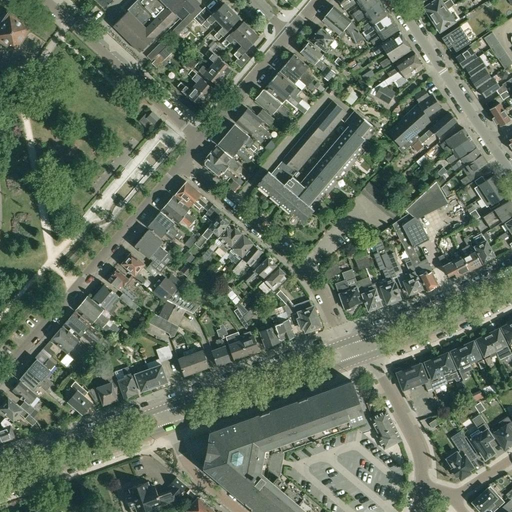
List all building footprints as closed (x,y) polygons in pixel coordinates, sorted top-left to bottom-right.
[(128,10),(113,26),(139,52),(154,37),(177,14),(181,18),(189,10),(190,11),(198,3),(194,0),(140,0),(138,3),(136,0),(127,9),(128,10)] [(357,2),(359,5),(366,0),(351,0),(346,4),(342,7),(344,10),(349,7),(357,2)] [(380,1),(378,0),(366,0),(359,5),(361,8),(353,14),(355,18),(380,1)] [(428,13),(432,20),(447,9),(451,7),(454,5),(450,0),(444,4),(440,0),(435,0),(424,8),(424,9),(424,10),(426,13),(428,13)] [(380,1),(355,18),(358,21),(366,15),(368,18),(384,8),(380,1)] [(215,20),(219,23),(232,10),(227,6),(226,7),(223,4),(216,11),(215,10),(211,15),(205,8),(202,11),(193,19),(200,26),(202,25),(206,29),(215,20)] [(198,7),(147,57),(151,61),(153,59),(158,54),(193,19),(202,11),(198,7)] [(350,21),(334,7),(322,21),(342,38),(346,33),(343,30),(345,27),(347,30),(346,31),(348,33),(349,34),(356,44),(364,39),(351,20),(350,21)] [(447,9),(432,20),(435,24),(435,26),(437,29),(438,29),(439,31),(454,22),(459,18),(454,11),(451,7),(447,9)] [(362,27),(364,31),(389,15),(384,8),(368,18),(370,22),(362,27)] [(236,15),(232,10),(219,23),(223,27),(214,36),(218,40),(232,27),(231,26),(238,19),(235,16),(236,15)] [(31,28),(9,13),(4,21),(1,21),(0,22),(0,40),(15,51),(31,28)] [(389,15),(364,31),(362,33),(365,36),(375,29),(377,33),(393,22),(389,15)] [(398,29),(393,22),(377,33),(379,35),(371,41),(373,45),(382,39),(382,40),(398,29)] [(238,42),(251,29),(246,25),(245,26),(242,23),(235,30),(234,29),(221,43),(225,47),(234,38),(238,42)] [(460,25),(441,37),(448,48),(452,46),(456,51),(470,42),(460,25)] [(311,40),(319,47),(325,52),(330,46),(328,45),(333,39),(320,28),(319,28),(318,28),(315,32),(316,33),(315,34),(316,34),(311,40)] [(255,33),(251,29),(238,42),(242,46),(233,55),(238,59),(235,62),(241,68),(249,58),(243,53),(251,45),(250,45),(257,37),(254,35),(255,33)] [(182,30),(178,35),(182,39),(187,34),(182,30)] [(384,49),(386,53),(406,41),(400,32),(372,49),(375,54),(384,49)] [(176,38),(170,45),(175,49),(181,42),(176,38)] [(491,48),(499,43),(496,38),(488,44),(491,48)] [(213,40),(208,45),(212,49),(217,44),(213,40)] [(389,57),(379,63),(383,68),(411,49),(406,41),(386,53),(389,57)] [(301,52),(306,57),(323,71),(320,74),(328,80),(334,72),(322,62),(326,57),(308,43),(308,44),(305,44),(303,47),(303,49),(301,52)] [(158,54),(160,56),(164,60),(172,51),(166,47),(158,54)] [(466,65),(477,57),(470,47),(455,57),(460,64),(463,68),(466,65)] [(211,66),(225,78),(229,74),(228,73),(230,70),(223,63),(223,62),(208,49),(204,54),(214,63),(211,66)] [(503,49),(495,54),(498,59),(506,53),(503,49)] [(387,73),(390,77),(418,59),(413,51),(395,62),(398,66),(387,73)] [(294,54),(287,63),(310,83),(313,79),(304,71),(308,67),(294,54)] [(164,60),(160,56),(152,64),(156,68),(164,60)] [(479,56),(477,57),(466,65),(463,68),(465,67),(471,76),(486,66),(479,56)] [(338,57),(334,62),(340,67),(345,64),(338,57)] [(356,72),(361,69),(355,59),(347,64),(356,72)] [(385,80),(377,85),(380,87),(382,88),(387,85),(394,81),(398,87),(407,81),(405,79),(422,68),(422,66),(418,59),(390,77),(386,79),(385,80)] [(511,63),(511,61),(510,59),(502,64),(505,69),(511,63)] [(221,83),(225,78),(211,66),(207,70),(197,62),(193,67),(208,80),(209,79),(217,85),(219,82),(221,83)] [(185,71),(188,73),(191,70),(188,67),(189,66),(186,63),(182,68),(185,71)] [(314,86),(310,83),(287,63),(279,71),(294,84),(298,79),(307,87),(311,90),(314,86)] [(486,67),(486,66),(471,76),(469,77),(476,88),(478,87),(480,86),(493,77),(491,78),(484,68),(486,67)] [(194,87),(208,99),(212,94),(211,93),(213,90),(206,83),(191,70),(188,73),(187,74),(197,83),(194,87)] [(362,75),(365,81),(374,75),(371,70),(362,75)] [(300,91),(278,73),(272,80),(294,100),(298,104),(301,100),(302,100),(297,95),(300,91)] [(485,97),(496,90),(499,94),(503,92),(493,77),(480,86),(478,87),(485,97)] [(272,80),(265,88),(282,102),(285,98),(296,107),(298,104),(294,100),(272,80)] [(204,103),(208,99),(194,87),(190,91),(180,82),(177,87),(192,100),(192,99),(200,106),(203,103),(204,103)] [(314,85),(322,92),(325,89),(317,82),(314,85)] [(367,91),(374,95),(388,103),(393,95),(377,85),(367,91)] [(429,121),(426,116),(440,107),(432,95),(429,96),(424,89),(414,95),(419,103),(418,104),(387,132),(400,146),(398,148),(402,152),(417,139),(419,137),(416,133),(429,121)] [(263,90),(256,99),(255,101),(265,109),(266,107),(273,113),(276,109),(286,117),(290,112),(280,104),(263,90)] [(303,107),(306,110),(309,107),(301,100),(298,104),(303,107)] [(268,172),(257,184),(304,224),(371,144),(368,141),(377,130),(354,111),(345,123),(349,126),(300,183),(292,176),(346,112),(333,101),(271,174),(268,172)] [(491,118),(493,121),(495,125),(498,123),(500,126),(510,120),(499,103),(489,109),(494,117),(491,118)] [(247,109),(242,115),(263,133),(268,137),(270,134),(259,125),(262,121),(247,109)] [(262,109),(257,116),(269,125),(274,119),(262,109)] [(159,119),(152,112),(148,116),(145,114),(138,121),(145,128),(151,122),(153,125),(159,119)] [(417,139),(422,144),(435,132),(438,136),(456,121),(453,118),(454,117),(451,114),(450,114),(448,112),(419,137),(417,139)] [(242,115),(236,122),(251,135),(254,131),(261,136),(263,133),(242,115)] [(256,148),(252,145),(255,142),(234,124),(229,130),(244,143),(253,151),(256,148)] [(451,149),(469,137),(463,128),(445,140),(440,144),(443,148),(446,152),(451,149)] [(244,143),(229,130),(223,137),(246,157),(248,155),(246,154),(247,153),(241,147),(244,143)] [(272,140),(277,145),(284,137),(278,132),(272,140)] [(250,160),(246,157),(223,137),(218,144),(233,156),(236,153),(247,163),(250,160)] [(469,137),(451,149),(454,153),(447,158),(450,163),(475,146),(469,137)] [(216,145),(211,152),(226,164),(228,166),(235,172),(240,166),(216,145)] [(463,162),(466,165),(481,155),(476,148),(462,157),(456,162),(459,166),(463,162)] [(270,153),(266,150),(260,157),(264,160),(270,153)] [(211,152),(206,157),(230,177),(232,175),(226,169),(228,166),(226,164),(211,152)] [(486,162),(481,155),(466,165),(462,168),(467,175),(471,181),(475,178),(475,176),(472,172),(478,168),(486,162)] [(225,183),(230,177),(206,157),(203,161),(203,164),(225,183)] [(437,172),(441,176),(446,171),(443,167),(437,172)] [(480,198),(501,184),(494,175),(485,181),(482,176),(474,181),(477,186),(474,188),(480,198)] [(437,180),(440,186),(446,180),(442,176),(437,180)] [(234,181),(240,186),(243,182),(238,177),(234,181)] [(235,191),(240,186),(234,181),(233,180),(228,186),(235,191)] [(397,221),(392,224),(408,256),(409,257),(416,253),(413,247),(416,245),(429,239),(426,232),(422,224),(421,223),(415,218),(448,202),(447,201),(440,188),(436,181),(405,209),(409,212),(397,221)] [(180,188),(202,206),(203,208),(207,204),(198,197),(200,194),(186,182),(180,188)] [(362,191),(367,195),(375,186),(370,182),(362,191)] [(451,193),(445,184),(441,187),(446,196),(451,193)] [(501,184),(480,198),(486,207),(488,206),(490,209),(499,204),(497,200),(507,194),(503,187),(501,184)] [(380,190),(375,186),(367,195),(372,199),(380,190)] [(202,206),(180,188),(174,195),(189,208),(192,204),(199,210),(202,206)] [(380,190),(372,199),(376,203),(384,193),(380,190)] [(389,197),(384,193),(376,203),(381,207),(389,197)] [(173,196),(168,203),(194,226),(194,225),(195,226),(197,223),(186,213),(189,210),(173,196)] [(381,207),(386,211),(393,201),(389,197),(381,207)] [(490,229),(511,215),(511,201),(510,199),(482,216),(490,229)] [(398,205),(393,201),(386,211),(390,215),(398,205)] [(168,203),(161,210),(177,224),(181,220),(189,227),(191,229),(194,226),(168,203)] [(206,223),(209,226),(212,222),(221,212),(213,205),(202,218),(206,222),(206,223)] [(398,205),(390,215),(395,218),(403,209),(398,205)] [(160,212),(154,219),(175,237),(178,239),(181,235),(171,227),(174,223),(160,212)] [(213,233),(217,237),(229,224),(228,223),(227,221),(225,219),(223,219),(219,216),(212,224),(194,244),(199,248),(213,233)] [(511,234),(511,233),(511,217),(505,222),(509,229),(506,231),(503,233),(498,236),(500,241),(505,237),(509,235),(511,234)] [(171,241),(175,237),(154,219),(148,226),(161,238),(164,234),(171,241)] [(209,226),(206,223),(200,230),(203,232),(209,226)] [(217,238),(207,250),(211,254),(218,246),(224,252),(225,253),(229,248),(241,234),(239,232),(240,231),(238,229),(235,229),(234,228),(232,230),(229,227),(224,233),(218,239),(217,238)] [(149,230),(142,238),(164,257),(167,253),(159,246),(163,242),(149,230)] [(472,236),(467,238),(472,247),(474,246),(481,259),(483,263),(488,260),(490,261),(493,259),(493,257),(495,256),(493,253),(481,233),(473,238),(472,236)] [(385,278),(378,280),(377,281),(377,282),(379,287),(380,288),(380,287),(387,303),(388,303),(388,305),(399,301),(399,299),(400,298),(397,292),(398,292),(394,283),(392,279),(392,277),(396,275),(388,256),(380,234),(371,240),(375,248),(377,253),(373,254),(379,270),(382,269),(385,278)] [(230,251),(234,255),(239,259),(253,243),(251,242),(251,241),(249,238),(247,239),(243,235),(232,248),(232,249),(230,251)] [(142,238),(135,246),(149,258),(153,254),(161,261),(164,257),(142,238)] [(190,238),(185,245),(189,249),(195,242),(190,238)] [(459,250),(463,258),(469,270),(472,269),(473,270),(476,268),(476,267),(481,264),(479,260),(472,247),(467,238),(464,240),(467,246),(459,250)] [(183,256),(189,249),(185,245),(178,252),(183,256)] [(254,246),(240,261),(232,270),(238,275),(246,265),(245,264),(247,263),(252,268),(257,262),(255,259),(261,252),(260,250),(261,249),(256,245),(255,247),(254,246)] [(194,257),(188,251),(183,257),(190,263),(194,257)] [(360,269),(370,265),(366,254),(365,251),(354,255),(360,269)] [(446,253),(438,257),(440,260),(446,272),(447,275),(454,272),(455,275),(456,276),(456,277),(462,274),(463,274),(467,273),(467,272),(469,270),(463,258),(461,258),(461,257),(458,251),(452,254),(448,256),(446,253)] [(230,255),(228,253),(227,252),(219,261),(223,263),(230,255)] [(128,272),(142,284),(146,280),(145,279),(139,274),(137,273),(144,264),(131,253),(130,254),(129,253),(128,253),(127,253),(126,254),(125,254),(125,255),(124,256),(124,257),(124,258),(125,258),(125,259),(126,260),(122,264),(130,270),(128,272)] [(394,253),(388,256),(396,275),(401,287),(405,285),(401,275),(403,274),(394,253)] [(416,253),(409,257),(411,260),(411,262),(413,265),(416,271),(420,279),(424,287),(426,291),(427,290),(429,291),(431,290),(432,288),(433,288),(433,287),(438,285),(433,275),(435,273),(433,269),(432,270),(430,265),(426,259),(424,260),(420,262),(416,253)] [(263,277),(269,272),(276,265),(272,262),(272,260),(270,258),(268,258),(267,257),(243,279),(246,282),(257,272),(263,277)] [(180,270),(186,276),(194,268),(187,262),(180,270)] [(341,271),(336,264),(323,273),(327,280),(341,271)] [(420,279),(416,271),(413,265),(408,268),(409,272),(403,274),(401,275),(405,285),(409,294),(410,293),(411,294),(412,295),(413,295),(414,294),(415,294),(415,293),(416,293),(416,292),(416,291),(422,288),(418,280),(420,279)] [(264,281),(258,287),(266,295),(271,289),(274,292),(287,280),(284,276),(286,275),(285,274),(285,272),(284,271),(282,272),(278,267),(263,281),(264,281)] [(129,279),(124,276),(117,270),(116,271),(114,270),(112,274),(112,276),(108,280),(126,295),(133,301),(136,296),(124,286),(129,279)] [(178,287),(182,282),(172,274),(168,279),(178,287)] [(165,277),(161,282),(159,279),(154,285),(156,287),(153,292),(164,302),(177,287),(165,277)] [(345,280),(340,282),(336,284),(344,308),(345,308),(346,311),(348,312),(354,310),(354,309),(353,305),(354,305),(354,304),(361,301),(357,288),(358,288),(355,278),(345,281),(345,280)] [(146,280),(142,284),(147,287),(151,282),(146,279),(145,279),(146,280)] [(219,286),(227,294),(232,289),(224,281),(219,286)] [(178,289),(184,294),(189,289),(183,283),(178,289)] [(363,299),(368,310),(369,310),(371,311),(374,310),(375,308),(381,305),(375,289),(377,288),(375,283),(360,289),(363,299)] [(98,292),(93,298),(106,310),(111,314),(117,307),(114,305),(112,303),(117,297),(118,296),(113,291),(105,284),(101,289),(98,292)] [(176,289),(167,300),(176,305),(185,310),(193,314),(199,305),(176,289)] [(232,290),(227,295),(232,301),(237,296),(232,290)] [(275,294),(272,290),(266,295),(269,299),(275,294)] [(133,310),(137,306),(123,293),(119,298),(133,310)] [(284,294),(280,298),(286,304),(286,305),(289,308),(292,315),(294,323),(295,325),(300,324),(300,326),(301,328),(304,327),(305,330),(306,331),(307,331),(312,329),(314,329),(315,330),(318,329),(319,328),(320,326),(319,324),(316,315),(317,315),(317,314),(316,310),(315,310),(314,310),(314,308),(296,314),(293,304),(290,301),(284,294)] [(88,297),(82,303),(110,327),(113,323),(101,313),(103,310),(88,297)] [(167,300),(164,306),(183,315),(185,310),(176,305),(167,300)] [(95,320),(103,328),(107,330),(110,327),(82,303),(76,310),(92,324),(95,320)] [(290,324),(294,323),(292,315),(289,308),(286,305),(282,307),(268,312),(270,318),(272,318),(279,338),(280,339),(284,338),(285,340),(286,339),(287,340),(292,338),(291,337),(293,337),(290,330),(291,329),(290,324)] [(161,311),(180,321),(183,315),(164,306),(161,311)] [(243,307),(239,311),(243,316),(248,311),(243,307)] [(250,309),(243,316),(247,322),(255,314),(250,309)] [(167,321),(172,324),(177,326),(180,321),(161,311),(158,316),(163,319),(167,321)] [(75,312),(70,319),(93,339),(97,343),(102,337),(98,334),(97,335),(88,328),(91,325),(75,312)] [(148,322),(158,328),(163,319),(158,316),(154,314),(148,322)] [(264,323),(265,322),(271,320),(268,315),(261,317),(264,323)] [(243,318),(240,320),(245,329),(249,326),(243,318)] [(70,319),(64,325),(79,338),(82,335),(90,342),(93,339),(70,319)] [(167,321),(163,319),(158,328),(169,334),(171,338),(174,336),(176,332),(170,329),(172,324),(167,321)] [(279,342),(278,340),(271,320),(265,322),(268,329),(260,332),(265,347),(266,346),(268,347),(272,345),(273,344),(279,342)] [(511,321),(511,320),(505,323),(506,325),(501,327),(507,338),(506,338),(511,349),(511,321)] [(179,327),(177,326),(172,324),(170,329),(176,332),(179,327)] [(220,328),(221,329),(223,335),(228,334),(225,327),(224,327),(223,324),(219,325),(220,328)] [(63,326),(57,333),(85,357),(88,353),(77,343),(80,340),(63,326)] [(226,351),(222,338),(224,337),(223,335),(221,329),(220,328),(216,330),(220,339),(216,340),(219,348),(212,351),(217,365),(230,360),(226,351)] [(493,329),(486,332),(495,350),(497,355),(500,359),(507,356),(511,354),(504,339),(503,340),(498,329),(495,331),(495,330),(493,331),(493,329)] [(250,331),(239,336),(246,355),(258,350),(253,336),(252,336),(250,331)] [(226,336),(227,340),(232,355),(234,359),(246,355),(239,336),(237,332),(226,336)] [(497,355),(495,350),(486,332),(480,336),(481,338),(477,340),(482,350),(481,350),(488,365),(492,363),(490,358),(497,355)] [(84,363),(87,359),(85,357),(57,333),(52,339),(69,354),(69,356),(72,359),(74,359),(79,363),(81,361),(84,363)] [(100,345),(105,348),(111,341),(106,338),(100,345)] [(467,342),(461,344),(469,362),(475,359),(476,362),(478,361),(481,368),(485,366),(478,351),(477,352),(473,341),(468,343),(467,342)] [(472,369),(469,362),(461,344),(454,347),(455,349),(451,351),(455,361),(462,377),(463,379),(468,377),(465,372),(472,369)] [(168,345),(162,348),(166,360),(173,358),(168,345)] [(166,360),(162,348),(156,350),(160,362),(166,360)] [(194,348),(189,350),(196,371),(202,370),(202,371),(207,369),(207,367),(208,367),(202,350),(196,352),(194,348)] [(191,373),(196,371),(189,350),(183,352),(185,356),(178,359),(182,370),(184,376),(186,375),(187,376),(192,374),(191,373)] [(460,379),(459,378),(456,371),(452,362),(452,363),(447,353),(443,355),(442,353),(435,356),(445,378),(446,380),(453,377),(456,381),(460,379)] [(428,361),(425,363),(430,373),(429,373),(431,378),(436,389),(440,387),(438,381),(445,378),(435,356),(429,358),(430,360),(428,361)] [(45,377),(51,371),(56,365),(49,359),(44,365),(38,360),(31,368),(35,371),(33,372),(56,391),(58,388),(45,377)] [(81,364),(76,370),(83,376),(88,370),(81,364)] [(161,364),(148,369),(154,386),(160,384),(161,385),(166,384),(166,382),(167,382),(161,364)] [(396,369),(395,371),(395,373),(398,374),(402,386),(401,387),(408,400),(412,399),(408,387),(415,385),(424,381),(427,389),(432,387),(429,378),(427,379),(425,373),(424,373),(421,364),(415,366),(415,365),(409,367),(402,370),(402,369),(400,368),(396,369)] [(103,404),(117,399),(115,395),(122,393),(118,380),(112,373),(107,366),(102,368),(100,371),(103,379),(107,380),(108,383),(91,389),(91,391),(89,391),(96,401),(101,399),(103,404)] [(129,367),(112,373),(118,380),(122,393),(123,397),(124,397),(126,398),(129,396),(130,395),(131,394),(137,392),(132,375),(132,376),(131,373),(129,367)] [(39,383),(47,390),(56,397),(59,394),(56,391),(33,372),(35,371),(31,368),(21,379),(34,390),(39,383)] [(148,388),(154,386),(148,369),(134,374),(141,391),(142,391),(143,392),(148,390),(148,388)] [(87,409),(91,403),(88,401),(82,395),(86,390),(76,381),(71,386),(77,391),(69,401),(83,413),(84,413),(88,412),(87,409)] [(256,511),(320,511),(277,476),(279,474),(281,462),(283,452),(282,450),(353,425),(366,420),(358,399),(351,381),(210,431),(204,467),(256,511)] [(460,388),(462,388),(464,392),(466,391),(462,381),(458,383),(460,388)] [(21,407),(31,415),(36,409),(30,404),(37,396),(21,382),(13,390),(19,395),(18,396),(23,400),(24,399),(26,401),(21,407)] [(36,420),(31,415),(21,407),(17,404),(16,405),(9,398),(5,403),(4,402),(0,406),(1,407),(0,408),(14,420),(21,412),(22,413),(21,414),(26,418),(25,419),(33,426),(37,421),(36,420)] [(454,401),(447,403),(449,409),(456,407),(454,401)] [(479,403),(474,406),(477,410),(479,413),(484,409),(479,403)] [(370,418),(379,434),(377,436),(384,449),(395,443),(401,440),(386,410),(375,415),(370,418)] [(0,442),(7,440),(7,441),(14,439),(13,438),(15,437),(11,426),(12,424),(0,413),(0,442)] [(509,448),(509,447),(511,445),(511,432),(511,433),(511,432),(511,425),(507,417),(499,422),(502,427),(493,433),(504,450),(508,447),(509,448)] [(435,418),(428,423),(432,428),(438,423),(435,418)] [(484,424),(478,428),(465,436),(467,439),(476,453),(479,451),(485,459),(487,461),(491,458),(490,456),(494,453),(491,448),(487,441),(493,438),(484,424)] [(468,470),(472,467),(469,462),(476,457),(464,438),(463,437),(460,438),(461,439),(455,443),(460,452),(457,454),(456,452),(447,458),(453,468),(452,469),(456,476),(458,475),(460,478),(469,472),(468,470)] [(176,498),(187,486),(176,477),(168,486),(171,488),(170,489),(158,494),(154,484),(150,485),(148,481),(129,488),(129,491),(125,492),(125,494),(126,497),(125,497),(125,500),(126,503),(128,505),(129,505),(131,511),(140,511),(156,507),(155,506),(176,498)] [(487,507),(491,511),(492,511),(504,502),(490,486),(472,502),(481,511),(487,507)] [(199,511),(206,504),(203,501),(203,499),(200,497),(198,498),(197,497),(186,510),(188,511),(199,511)] [(511,511),(510,510),(511,507),(511,501),(510,499),(499,509),(502,511),(511,511)]
